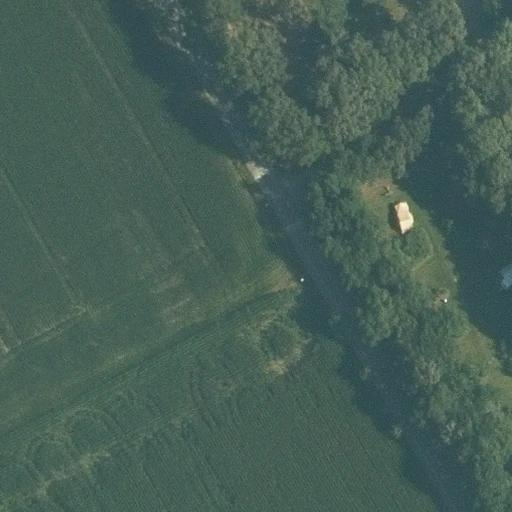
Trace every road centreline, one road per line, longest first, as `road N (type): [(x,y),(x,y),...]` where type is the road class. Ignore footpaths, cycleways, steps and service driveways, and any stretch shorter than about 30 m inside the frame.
road 1 (tertiary): [(462,511),(278,196)]
road 2 (residential): [(278,196),(511,31)]
road 3 (tertiary): [(278,196),(164,0)]
